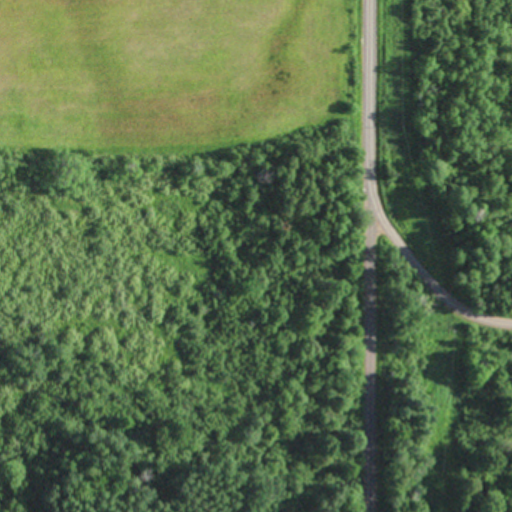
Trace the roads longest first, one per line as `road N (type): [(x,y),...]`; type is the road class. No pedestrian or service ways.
road 1 (residential): [(511,330),(479,330),(369,214),(369,0)]
road 2 (residential): [(369,214),(374,511)]
